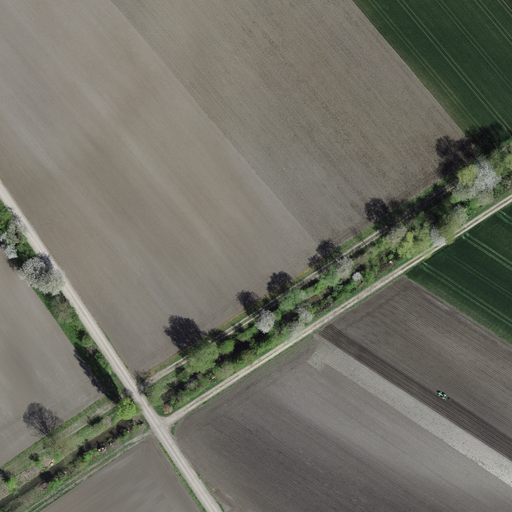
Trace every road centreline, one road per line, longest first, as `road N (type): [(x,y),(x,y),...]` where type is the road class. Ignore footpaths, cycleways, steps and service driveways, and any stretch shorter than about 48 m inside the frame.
road 1 (track): [(511,142),(139,390)]
road 2 (track): [(166,432),(511,202)]
road 3 (track): [(139,390),(0,187)]
road 4 (track): [(139,390),(0,486)]
